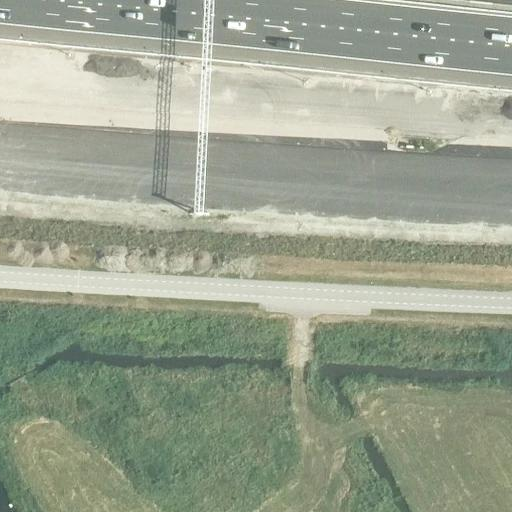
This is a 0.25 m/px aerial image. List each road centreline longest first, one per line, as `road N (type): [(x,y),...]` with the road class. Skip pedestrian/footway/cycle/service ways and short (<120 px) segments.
road 1 (motorway): [(0,37),(511,63)]
road 2 (motorway): [(0,118),(511,143)]
road 3 (unclassified): [(511,301),(0,279)]
road 4 (motorway): [(511,11),(254,0)]
